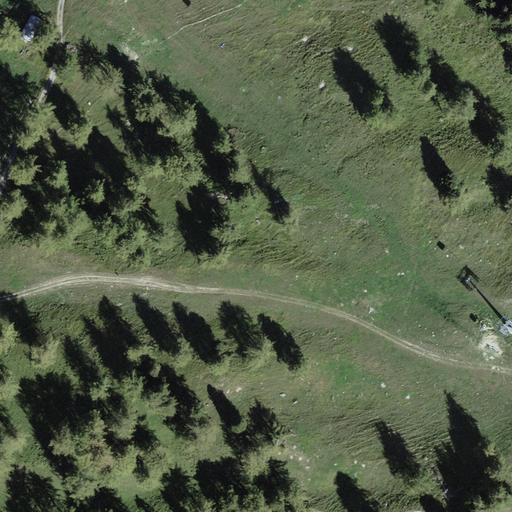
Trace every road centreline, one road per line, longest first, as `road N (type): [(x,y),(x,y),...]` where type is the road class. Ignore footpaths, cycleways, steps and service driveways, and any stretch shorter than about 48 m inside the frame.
road 1 (track): [(0,295),(112,278),(267,287),(511,368)]
road 2 (track): [(63,0),(50,85),(0,189)]
